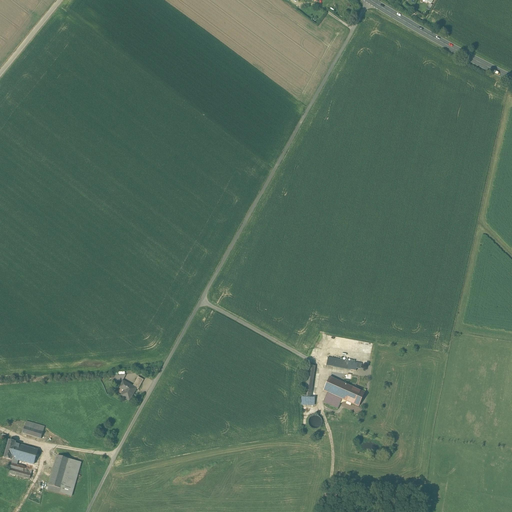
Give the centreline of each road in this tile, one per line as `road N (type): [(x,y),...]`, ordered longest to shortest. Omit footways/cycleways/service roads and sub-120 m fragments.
road 1 (unclassified): [(371,0),(87,511)]
road 2 (secondary): [(371,0),(511,78)]
